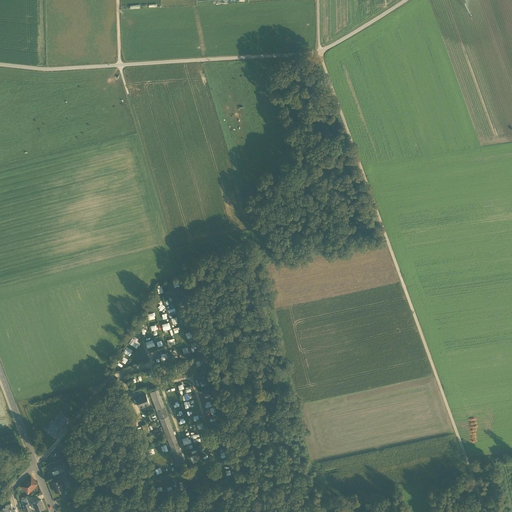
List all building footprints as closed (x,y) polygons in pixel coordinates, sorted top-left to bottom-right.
[(168,309),(170,317),(172,316),(172,313),(176,312),(175,307),(168,309)] [(190,319),(183,321),(185,328),(192,326),(190,319)] [(169,322),(162,324),(164,330),(171,328),(169,322)] [(137,348),(141,343),(133,337),(129,342),(137,348)] [(146,342),(148,347),(155,345),(153,339),(146,342)] [(127,346),(124,352),(130,355),(133,349),(127,346)] [(150,392),(152,398),(160,396),(157,389),(150,392)] [(140,407),(142,408),(143,407),(144,406),(149,404),(146,394),(136,398),(140,407)] [(152,398),(156,410),(164,407),(160,396),(152,398)] [(67,419),(61,413),(47,429),(53,435),(67,419)] [(160,419),(166,438),(174,435),(167,416),(160,419)] [(143,433),(144,436),(150,434),(146,423),(141,425),(142,428),(138,430),(139,434),(143,433)] [(180,452),(174,435),(166,438),(175,463),(176,465),(183,462),(182,460),(185,459),(183,453),(181,454),(180,452)] [(182,438),(184,445),(188,443),(189,446),(186,447),(187,449),(192,447),(189,436),(182,438)] [(64,467),(66,473),(71,471),(69,465),(70,465),(67,457),(66,458),(61,459),(49,464),(52,472),(64,467)] [(27,489),(29,492),(36,485),(34,480),(31,477),(22,486),(26,490),(27,489)] [(52,483),(56,492),(65,489),(64,485),(63,485),(61,480),(61,479),(52,483)] [(34,503),(36,511),(44,508),(41,500),(34,503)]
